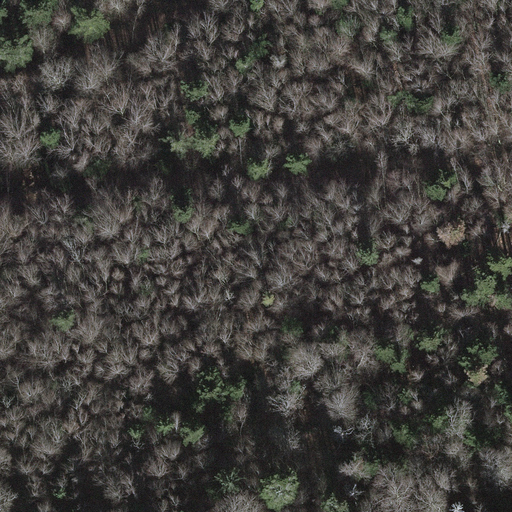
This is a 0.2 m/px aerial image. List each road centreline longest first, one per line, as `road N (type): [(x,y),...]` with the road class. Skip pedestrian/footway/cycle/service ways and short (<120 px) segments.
road 1 (track): [(0,206),(132,188),(511,164)]
road 2 (track): [(0,96),(202,0)]
